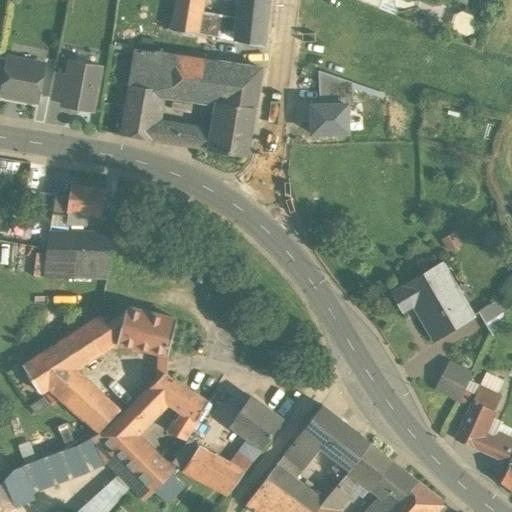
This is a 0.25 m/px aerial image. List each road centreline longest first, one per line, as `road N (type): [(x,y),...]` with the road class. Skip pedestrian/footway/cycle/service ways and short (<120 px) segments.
road 1 (tertiary): [(494,511),(408,428),(315,284),(249,218)]
road 2 (tertiary): [(249,218),(162,170),(0,137)]
road 3 (residential): [(249,218),(263,193),(290,0)]
